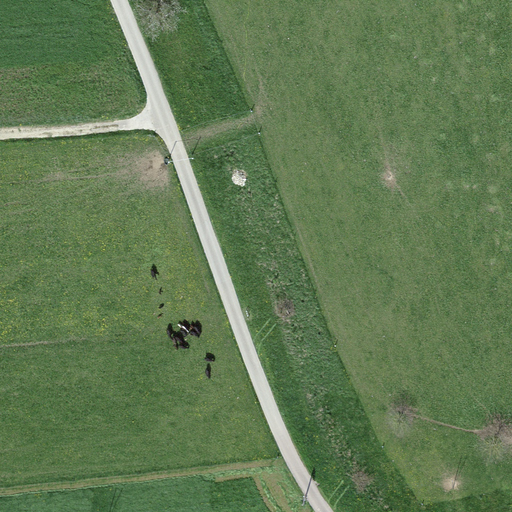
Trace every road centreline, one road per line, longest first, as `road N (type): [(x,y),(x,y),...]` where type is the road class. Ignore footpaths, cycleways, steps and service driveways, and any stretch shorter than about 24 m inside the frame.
road 1 (residential): [(115,0),(283,442),(324,511)]
road 2 (track): [(0,132),(163,121)]
